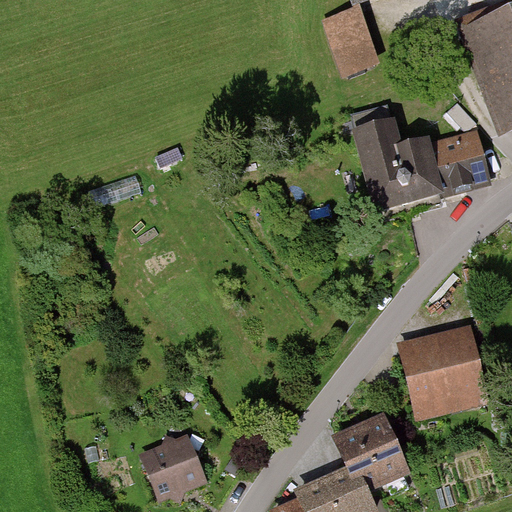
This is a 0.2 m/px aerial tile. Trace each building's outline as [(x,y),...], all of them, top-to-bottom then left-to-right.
[(382,66),(364,11),(326,24),(345,79),(382,66)] [(511,18),(467,36),(506,136),(511,133),(511,18)] [(495,190),(482,135),(409,152),(402,122),(359,132),(379,217),(495,190)] [(492,406),(475,330),(403,346),(420,422),(492,406)] [(348,429),(371,492),(415,476),(392,413),(348,429)] [(212,485),(193,440),(146,460),(165,505),(212,485)] [(378,511),(360,467),(296,494),(300,503),(276,511),(378,511)]
